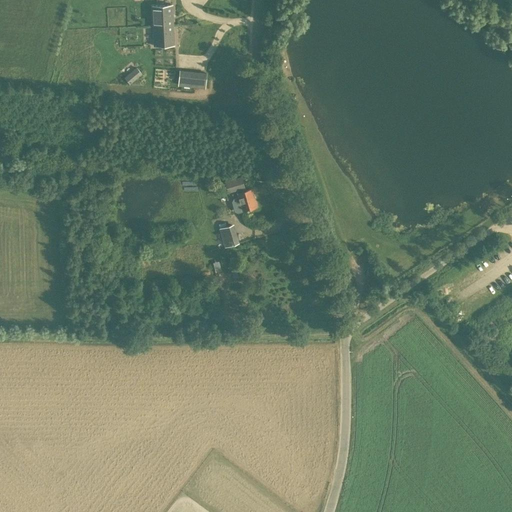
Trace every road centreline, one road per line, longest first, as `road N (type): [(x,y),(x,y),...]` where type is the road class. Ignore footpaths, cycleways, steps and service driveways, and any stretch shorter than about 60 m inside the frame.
road 1 (unclassified): [(345,330),(258,75),(257,0)]
road 2 (unclassified): [(345,330),(504,218)]
road 3 (unclassified): [(328,511),(344,437),(345,330)]
